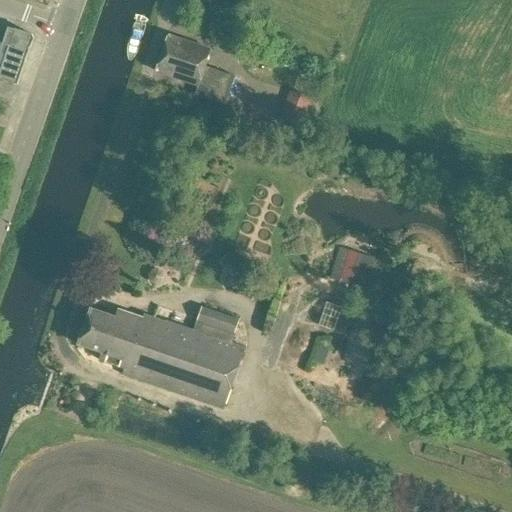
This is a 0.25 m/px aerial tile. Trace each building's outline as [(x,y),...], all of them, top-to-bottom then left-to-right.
[(25,60),(28,51),(29,51),(30,50),(30,48),(31,49),(33,40),(32,36),(15,31),(8,29),(5,40),(0,38),(0,80),(17,86),(18,84),(18,83),(17,83),(20,74),(21,74),(22,73),(22,72),(21,71),(24,63),(25,62),(26,61),(25,60)] [(229,98),(235,79),(205,69),(211,51),(169,37),(157,73),(229,98)] [(293,92),(282,122),(303,129),(313,100),(293,92)] [(376,260),(341,249),(331,279),(367,290),(376,260)] [(274,329),(283,298),(271,294),(262,326),(274,329)] [(224,410),(246,349),(232,344),(239,322),(201,309),(193,331),(166,322),(165,324),(144,317),(143,320),(118,311),(115,319),(91,311),(78,346),(102,354),(99,362),(124,370),(122,376),(224,410)]
